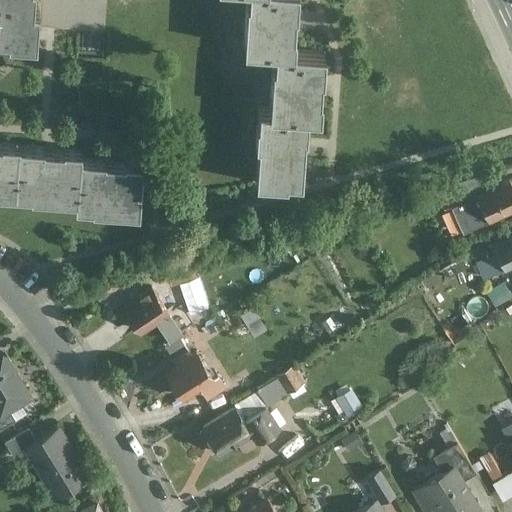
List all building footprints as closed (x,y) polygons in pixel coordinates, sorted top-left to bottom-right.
[(0,0),(0,25),(33,27),(33,0),(0,0)] [(251,186),(296,188),(302,117),(319,118),(324,55),(295,54),(298,0),(246,0),(242,52),(274,54),(268,115),(258,114),(251,186)] [(140,219),(145,167),(84,164),(85,153),(0,146),(0,199),(74,205),(74,213),(140,219)] [(468,233),(511,213),(511,188),(509,183),(504,185),(499,172),(454,185),(462,204),(456,207),(468,233)] [(511,234),(495,243),(509,271),(511,269),(511,234)] [(473,267),(467,256),(444,269),(450,279),(473,267)] [(192,263),(168,271),(173,286),(197,277),(192,263)] [(122,307),(141,335),(170,316),(144,277),(118,294),(125,305),(122,307)] [(35,402),(4,352),(0,354),(0,420),(1,423),(35,402)] [(197,354),(167,374),(186,402),(216,382),(197,354)] [(303,381),(292,364),(276,374),(287,391),(303,381)] [(204,429),(223,458),(256,437),(260,445),(283,430),(268,410),(246,424),(236,410),(204,429)] [(511,424),(502,430),(511,446),(511,424)] [(92,478),(59,427),(37,441),(24,449),(27,454),(58,500),(92,478)] [(24,449),(37,441),(29,429),(4,444),(15,461),(27,454),(24,449)] [(358,429),(344,439),(350,448),(364,438),(358,429)] [(456,469),(465,484),(478,476),(459,445),(435,458),(444,475),(456,469)] [(481,511),(465,484),(456,469),(444,475),(423,488),(437,511),(481,511)] [(511,470),(494,480),(503,498),(511,493),(511,470)] [(397,497),(381,471),(368,479),(384,505),(397,497)] [(276,511),(268,498),(245,511),(276,511)] [(385,511),(379,501),(362,511),(385,511)]
